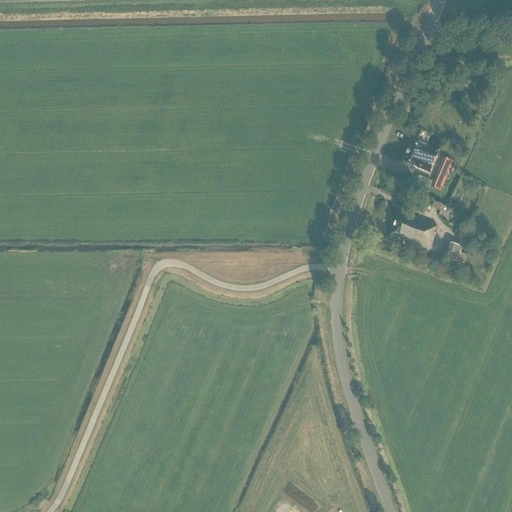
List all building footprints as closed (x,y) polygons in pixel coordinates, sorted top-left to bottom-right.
[(458,136),(452,133),(449,139),(455,142),(458,136)] [(410,145),(402,163),(430,174),(437,156),(425,151),(426,146),(413,141),(411,145),(410,145)] [(445,156),(432,187),(442,191),(455,160),(445,156)] [(420,175),(417,182),(429,186),(431,180),(420,175)] [(435,235),(434,234),(437,226),(415,219),(415,220),(408,218),(407,220),(398,216),(391,237),(399,240),(399,241),(404,243),(403,245),(429,254),(435,235)] [(468,256),(460,253),(457,263),(464,266),(468,256)] [(428,265),(438,269),(441,258),(432,255),(428,265)]
